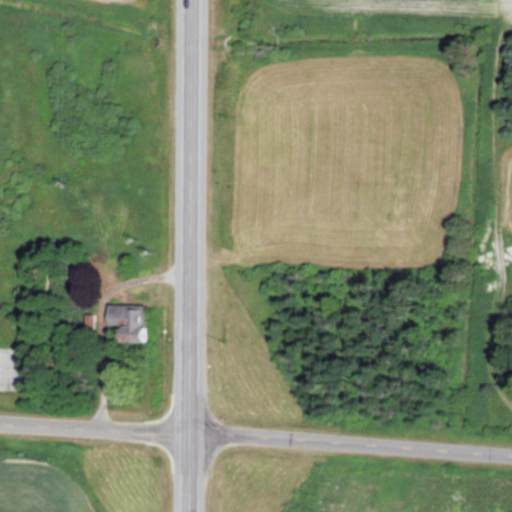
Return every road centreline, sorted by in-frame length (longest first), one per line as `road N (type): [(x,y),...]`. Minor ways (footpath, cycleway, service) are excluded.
road 1 (primary): [(189,511),(189,0)]
road 2 (residential): [(511,453),(189,434)]
road 3 (residential): [(189,434),(0,422)]
